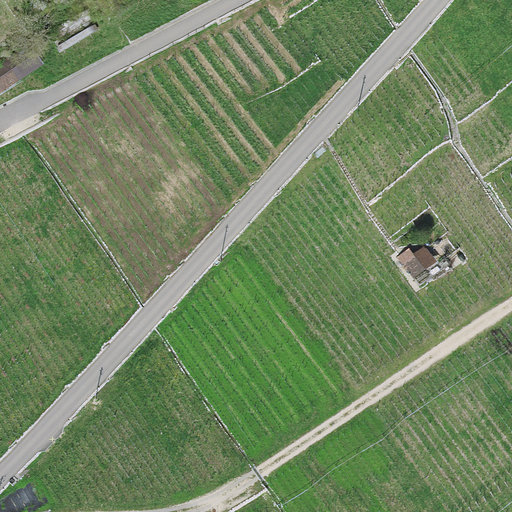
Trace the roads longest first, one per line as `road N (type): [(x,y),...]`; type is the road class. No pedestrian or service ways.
road 1 (unclassified): [(0,473),(434,0)]
road 2 (track): [(180,511),(255,476),(511,305)]
road 3 (track): [(0,121),(236,0)]
